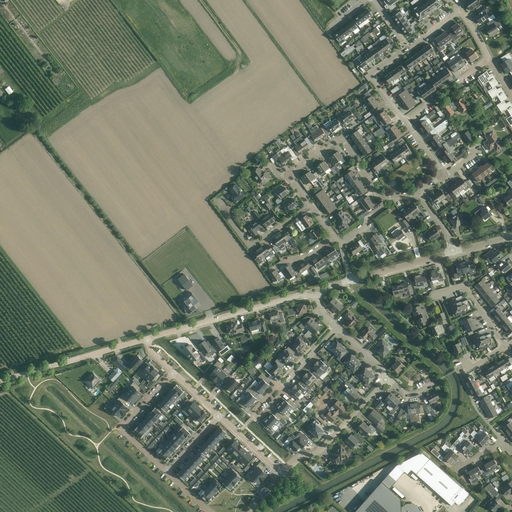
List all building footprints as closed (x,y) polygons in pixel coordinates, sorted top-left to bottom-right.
[(429,0),(425,3),(432,12),(441,6),(440,4),(443,3),(441,0),(429,0)] [(471,10),(472,10),(479,4),(479,3),(480,2),(480,1),(478,0),(468,0),(470,2),(466,4),(471,10)] [(432,12),(425,3),(419,8),(418,7),(413,10),(419,20),(422,18),(423,19),(432,12)] [(479,14),(479,15),(476,17),(480,24),(489,17),(487,14),(489,12),(485,6),(477,12),(479,14)] [(363,12),(368,19),(373,15),(370,11),(370,12),(368,10),(368,9),(367,10),(363,12)] [(393,17),(396,22),(410,12),(409,10),(403,14),(401,11),(398,13),(397,11),(394,14),(395,15),(393,17)] [(363,22),(368,19),(363,12),(358,16),(363,22)] [(396,22),(400,26),(408,20),(405,16),(410,12),(396,22)] [(358,16),(354,20),(358,26),(363,22),(358,16)] [(496,17),(490,21),(492,24),(489,26),(489,25),(483,29),(486,34),(488,33),(490,36),(499,31),(497,28),(497,27),(497,26),(501,24),(496,17)] [(400,26),(403,31),(416,22),(415,21),(411,24),(408,20),(400,26)] [(348,25),(353,31),(358,28),(354,22),(353,22),(353,21),(348,25)] [(416,22),(403,31),(406,36),(409,34),(410,35),(413,33),(412,32),(415,30),(412,27),(417,23),(416,22)] [(456,40),(461,36),(460,34),(463,31),(457,24),(452,28),(455,32),(453,35),(456,40)] [(348,35),(353,31),(348,25),(344,29),(348,35)] [(344,38),(348,35),(344,29),(339,32),(344,38)] [(341,44),(345,41),(344,38),(339,32),(335,35),(334,36),(335,36),(341,44)] [(456,40),(453,35),(450,37),(446,32),(441,36),(446,43),(452,39),(454,42),(455,44),(457,42),(456,40)] [(445,48),(443,46),(446,43),(441,36),(435,40),(439,45),(436,47),(440,52),(445,48)] [(386,37),(381,41),(388,50),(392,47),(390,45),(393,43),(390,37),(388,39),(386,37)] [(380,39),(376,42),(384,53),(388,50),(381,41),(380,39)] [(376,42),(372,45),(380,56),(384,53),(376,42)] [(425,47),(430,55),(435,51),(429,44),(425,47)] [(372,45),(371,45),(367,48),(370,52),(376,59),(380,56),(372,45)] [(425,47),(421,50),(426,58),(430,55),(425,47)] [(469,52),(467,49),(462,53),(465,58),(468,56),(472,61),(477,57),(472,49),(469,52)] [(421,50),(417,53),(422,61),(426,58),(421,50)] [(366,55),(364,52),(360,55),(367,65),(372,62),(366,55)] [(370,52),(366,55),(372,62),(376,59),(370,52)] [(417,53),(413,56),(418,64),(422,61),(417,53)] [(511,58),(509,53),(501,58),(503,57),(505,59),(503,61),(504,62),(501,64),(504,69),(511,63),(511,58)] [(455,57),(454,56),(452,57),(461,69),(464,66),(466,64),(459,54),(455,57)] [(360,55),(353,60),(358,67),(361,65),(363,68),(367,65),(360,55)] [(413,56),(409,59),(414,67),(418,64),(413,56)] [(455,72),(457,71),(461,69),(452,57),(450,59),(451,60),(447,62),(455,72)] [(410,70),(414,67),(409,59),(404,62),(410,70)] [(396,68),(402,75),(406,72),(401,65),(396,68)] [(444,70),(442,67),(440,69),(442,71),(447,79),(452,76),(446,68),(444,70)] [(396,68),(392,71),(398,78),(402,75),(396,68)] [(439,73),(438,70),(436,72),(438,74),(443,82),(447,79),(442,71),(439,73)] [(388,74),(394,81),(398,78),(392,71),(388,74)] [(489,81),(493,88),(499,84),(492,73),(487,76),(485,73),(487,71),(478,77),(484,86),(483,85),(489,81)] [(438,74),(435,76),(433,73),(432,75),(434,77),(439,85),(443,82),(438,74)] [(394,81),(388,74),(384,77),(389,85),(391,83),(393,86),(395,84),(394,81)] [(431,79),(427,74),(426,75),(429,79),(435,88),(439,85),(434,77),(431,79)] [(429,79),(427,80),(429,83),(426,85),(432,92),(436,89),(435,88),(429,79)] [(426,85),(425,82),(423,84),(425,86),(422,88),(428,95),(432,92),(426,85)] [(497,106),(508,98),(501,87),(496,90),(495,88),(499,85),(499,84),(493,88),(488,92),(493,100),(492,98),(497,95),(502,102),(496,106),(497,106)] [(422,88),(421,85),(419,87),(421,89),(418,91),(424,98),(428,95),(422,88)] [(13,92),(9,86),(5,89),(9,95),(13,92)] [(401,101),(409,94),(406,90),(397,96),(401,101)] [(401,101),(404,106),(413,99),(409,94),(401,101)] [(362,99),(365,104),(363,106),(365,108),(367,107),(375,101),(372,96),(369,99),(367,96),(362,99)] [(508,98),(497,106),(502,114),(501,112),(507,109),(511,116),(505,120),(506,120),(511,115),(511,105),(510,101),(505,104),(503,102),(508,99),(508,98)] [(416,104),(413,99),(404,106),(407,110),(416,104)] [(461,99),(455,103),(462,113),(468,108),(461,99)] [(367,107),(371,111),(379,106),(375,101),(367,107)] [(449,117),(454,113),(448,104),(442,108),(449,117)] [(350,106),(343,111),(345,114),(351,122),(355,119),(353,115),(355,114),(353,110),(351,108),(350,106)] [(433,111),(426,116),(428,119),(435,114),(434,114),(436,112),(434,110),(433,111)] [(380,122),(388,116),(384,111),(376,117),(380,122)] [(351,122),(345,114),(341,117),(339,114),(336,115),(342,123),(344,121),(347,125),(351,122)] [(334,122),(333,123),(330,120),(338,131),(342,128),(340,124),(342,123),(336,115),(337,117),(333,120),(334,122)] [(375,118),(373,116),(365,122),(367,124),(369,122),(370,122),(375,118)] [(388,116),(380,122),(383,126),(391,121),(388,116)] [(338,131),(330,120),(323,125),(329,132),(331,131),(334,134),(338,131)] [(421,131),(429,125),(426,120),(418,126),(421,131)] [(436,131),(445,124),(448,122),(446,120),(435,128),(436,131)] [(448,122),(445,124),(436,131),(438,133),(447,127),(445,125),(448,122)] [(429,125),(421,131),(425,135),(434,128),(431,124),(429,125)] [(313,128),(321,138),(324,136),(325,138),(329,134),(323,126),(319,129),(316,125),(313,128)] [(390,136),(398,131),(394,125),(387,131),(390,136)] [(375,136),(384,130),(382,127),(373,133),(375,136)] [(321,138),(313,128),(310,130),(312,134),(308,137),(314,145),(319,142),(318,140),(321,138)] [(506,150),(496,136),(492,130),(491,131),(489,128),(483,133),(486,136),(487,136),(490,140),(485,143),(487,147),(489,150),(492,148),(495,149),(497,152),(499,155),(506,150)] [(384,130),(375,136),(377,139),(386,132),(384,130)] [(352,141),(360,135),(357,131),(350,136),(352,138),(351,139),(352,141)] [(398,131),(390,136),(393,141),(401,135),(398,131)] [(467,132),(463,135),(468,143),(473,139),(467,132)] [(432,144),(440,139),(437,134),(429,140),(432,144)] [(360,135),(352,141),(353,142),(354,141),(356,144),(363,139),(360,135)] [(297,139),(304,150),(307,148),(308,149),(313,146),(307,137),(303,141),(300,137),(297,139)] [(446,142),(443,137),(440,139),(432,144),(436,150),(440,147),(442,149),(443,148),(448,145),(453,141),(452,138),(446,142)] [(304,150),(297,139),(296,138),(293,140),(294,141),(293,142),(296,145),(292,148),(298,157),(302,153),(301,152),(304,150)] [(363,139),(356,144),(358,146),(357,147),(358,149),(366,143),(363,139)] [(394,144),(392,141),(383,148),(385,150),(394,144)] [(455,151),(451,146),(455,143),(453,141),(448,145),(443,148),(442,149),(444,152),(441,154),(444,159),(455,151)] [(366,143),(358,149),(359,150),(360,149),(362,152),(369,147),(366,143)] [(405,144),(401,147),(407,155),(411,152),(405,144)] [(290,149),(288,146),(284,149),(284,148),(281,151),(288,161),(291,159),(292,161),(297,157),(291,149),(290,149)] [(369,147),(362,152),(364,154),(362,155),(364,157),(372,151),(369,147)] [(401,147),(398,150),(403,158),(407,155),(401,147)] [(277,153),(273,156),(276,160),(281,168),(286,165),(285,163),(288,161),(281,151),(279,149),(276,151),(277,153)] [(398,150),(394,153),(399,161),(403,158),(398,150)] [(334,154),(339,162),(344,158),(340,154),(338,151),(334,154)] [(457,161),(454,156),(457,154),(455,151),(444,159),(448,164),(451,161),(453,164),(457,161)] [(457,157),(459,160),(464,156),(464,155),(466,154),(464,151),(462,153),(457,157)] [(399,161),(394,153),(390,156),(395,164),(399,161)] [(339,162),(334,154),(330,157),(332,160),(331,160),(334,165),(339,162)] [(379,158),(385,166),(389,163),(388,161),(390,160),(387,156),(385,158),(383,155),(379,158)] [(379,158),(375,161),(381,168),(385,166),(379,158)] [(320,164),(327,174),(331,171),(334,175),(337,173),(333,167),(330,169),(330,168),(326,164),(324,161),(320,164)] [(381,168),(375,161),(371,164),(377,171),(381,169),(381,168)] [(486,164),(491,172),(495,169),(489,161),(486,164)] [(315,173),(321,181),(323,179),(322,178),(327,174),(320,164),(316,167),(318,170),(317,170),(318,171),(315,173)] [(482,179),(491,172),(486,164),(482,167),(483,167),(481,169),(482,168),(483,169),(481,171),(479,169),(476,171),(482,179)] [(259,168),(252,173),(258,182),(262,180),(265,184),(271,179),(266,173),(263,175),(259,168)] [(321,181),(315,173),(313,174),(312,174),(310,171),(306,174),(311,182),(313,185),(318,181),(321,186),(320,187),(321,189),(325,186),(323,184),(321,181)] [(348,180),(356,174),(355,172),(354,173),(352,171),(345,176),(348,180)] [(478,182),(482,179),(476,171),(472,174),(478,182)] [(306,174),(302,177),(302,178),(304,180),(303,180),(305,183),(303,185),(304,186),(307,191),(310,189),(308,187),(309,187),(307,184),(311,182),(306,174)] [(351,184),(357,179),(356,176),(357,175),(356,174),(348,180),(351,184)] [(353,188),(362,182),(361,180),(359,181),(357,179),(351,184),(353,188)] [(467,180),(465,182),(462,179),(458,182),(464,189),(467,186),(469,188),(472,186),(467,180)] [(356,192),(363,187),(361,184),(363,183),(362,182),(353,188),(356,192)] [(464,189),(458,182),(454,185),(460,192),(459,192),(461,196),(466,192),(463,189),(464,189)] [(236,184),(229,190),(233,195),(231,197),(236,203),(244,197),(239,190),(240,189),(236,184)] [(454,199),(456,197),(455,195),(459,192),(460,192),(454,185),(450,188),(447,190),(454,199)] [(283,189),(281,186),(274,191),(280,199),(289,193),(285,187),(283,189)] [(363,187),(356,192),(359,196),(368,190),(366,188),(365,189),(363,187)] [(511,202),(511,189),(506,193),(507,194),(503,197),(504,199),(507,203),(506,203),(508,205),(511,202)] [(318,201),(327,194),(323,190),(314,196),(318,201)] [(436,193),(442,201),(446,198),(449,201),(452,199),(448,194),(445,196),(441,190),(436,193)] [(440,208),(437,205),(442,201),(436,193),(431,197),(434,200),(432,202),(437,210),(440,208)] [(318,201),(321,205),(330,199),(327,194),(318,201)] [(485,202),(479,194),(473,198),(476,202),(478,200),(482,205),(485,202)] [(363,206),(371,201),(368,196),(365,199),(363,196),(349,206),(351,209),(360,202),(363,206)] [(291,201),(289,198),(282,203),(285,207),(289,207),(291,210),(298,205),(293,199),(291,201)] [(321,205),(324,210),(333,204),(330,199),(321,205)] [(373,211),(371,208),(375,206),(371,201),(363,206),(367,211),(363,213),(365,216),(373,211)] [(418,204),(416,206),(414,203),(401,212),(408,221),(420,211),(425,217),(426,216),(418,204)] [(337,209),(333,204),(324,210),(328,215),(337,209)] [(480,209),(477,211),(481,215),(485,221),(491,216),(484,206),(480,209)] [(252,212),(257,219),(260,217),(256,211),(255,211),(253,209),(251,210),(252,212)] [(458,214),(454,209),(451,212),(454,216),(450,219),(454,224),(453,225),(454,227),(456,227),(464,222),(458,214)] [(339,221),(336,223),(341,230),(345,227),(345,226),(348,225),(345,221),(347,220),(347,219),(341,211),(335,216),(338,220),(338,219),(339,221)] [(265,214),(272,224),(276,221),(271,213),(269,214),(268,212),(265,214)] [(272,224),(265,214),(264,214),(266,216),(261,220),(267,228),(272,224)] [(307,215),(303,218),(301,216),(296,219),(298,222),(299,222),(304,230),(313,223),(307,215)] [(409,226),(402,216),(398,219),(405,229),(409,226)] [(257,221),(250,226),(252,228),(249,231),(254,237),(258,234),(257,231),(262,228),(257,221)] [(401,230),(401,231),(398,227),(391,233),(394,236),(395,235),(399,240),(405,235),(401,230)] [(314,228),(307,233),(311,238),(309,239),(311,243),(315,240),(322,235),(318,229),(316,231),(314,228)] [(436,229),(431,232),(429,230),(424,233),(426,236),(424,237),(428,243),(431,240),(432,241),(440,235),(436,229)] [(278,236),(283,243),(286,241),(289,239),(294,247),(298,245),(292,236),(291,237),(288,234),(286,236),(283,232),(281,234),(278,236)] [(378,236),(376,233),(369,238),(375,246),(372,248),(375,253),(376,252),(380,256),(384,253),(381,248),(378,245),(382,241),(385,240),(381,234),(378,236)] [(283,243),(278,236),(276,238),(273,239),(276,243),(273,245),(278,252),(282,248),(286,246),(283,243)] [(362,247),(359,243),(353,247),(352,246),(349,248),(353,255),(362,249),(365,253),(368,251),(367,249),(369,248),(367,244),(362,247)] [(270,248),(267,250),(265,246),(262,247),(262,248),(260,249),(266,258),(269,256),(270,257),(272,256),(274,254),(270,248)] [(338,253),(334,248),(331,250),(330,249),(325,252),(327,255),(325,256),(329,262),(331,260),(332,261),(335,258),(334,256),(338,253)] [(266,258),(260,249),(257,251),(254,253),(256,254),(253,256),(259,265),(264,262),(262,260),(265,257),(266,259),(266,258)] [(494,262),(502,256),(498,250),(493,254),(491,251),(485,255),(490,261),(492,259),(494,262)] [(322,258),(320,256),(316,258),(315,257),(312,260),(319,270),(326,264),(327,263),(328,265),(330,263),(329,262),(325,256),(322,258)] [(462,263),(464,272),(469,271),(470,274),(475,273),(473,265),(469,266),(468,261),(462,263)] [(313,266),(311,268),(306,262),(301,265),(302,266),(298,268),(301,273),(307,269),(309,273),(311,272),(314,277),(318,274),(313,266)] [(496,266),(498,268),(501,271),(503,269),(505,272),(511,267),(506,262),(503,264),(501,262),(496,266)] [(464,272),(462,263),(456,264),(457,269),(453,270),(455,278),(460,277),(460,274),(464,272)] [(290,279),(296,275),(298,278),(301,276),(297,270),(294,272),(290,266),(283,270),(290,279)] [(274,281),(277,280),(278,282),(285,278),(281,272),(278,274),(276,270),(269,275),(274,281)] [(437,270),(429,272),(432,281),(433,283),(436,283),(443,281),(441,274),(438,275),(437,270)] [(187,290),(193,285),(184,274),(178,279),(187,290)] [(425,278),(422,279),(421,274),(414,276),(417,287),(423,285),(424,286),(427,285),(425,278)] [(475,286),(479,291),(489,284),(488,283),(486,285),(484,282),(486,280),(484,278),(482,280),(475,286)] [(394,295),(404,292),(405,295),(404,295),(405,296),(413,294),(411,284),(407,285),(406,283),(392,287),(394,295)] [(479,291),(483,296),(493,289),(492,288),(490,289),(488,287),(490,285),(489,284),(479,291)] [(483,296),(487,301),(497,294),(496,293),(494,295),(492,292),(494,290),(493,289),(483,296)] [(189,314),(196,308),(190,301),(195,297),(190,292),(182,298),(184,301),(181,304),(186,310),(185,311),(187,313),(188,313),(189,314)] [(497,294),(487,301),(492,307),(499,301),(496,297),(498,296),(497,294)] [(328,305),(337,314),(343,307),(334,299),(328,305)] [(461,302),(456,303),(455,300),(448,303),(454,317),(468,311),(465,304),(468,303),(467,300),(461,303),(461,302)] [(296,306),(296,308),(293,309),(293,308),(287,310),(289,316),(294,314),(298,313),(298,315),(307,312),(305,303),(296,306)] [(418,317),(426,313),(424,308),(421,310),(419,306),(412,309),(415,315),(417,314),(418,317)] [(497,318),(503,313),(499,308),(492,313),(497,318)] [(279,314),(278,311),(269,314),(270,321),(276,319),(276,321),(280,320),(281,323),(285,322),(282,313),(279,314)] [(352,328),(358,321),(355,318),(348,311),(343,316),(348,321),(346,323),(348,324),(348,326),(350,327),(351,327),(352,328)] [(426,313),(418,317),(419,319),(417,320),(419,327),(427,323),(425,319),(428,318),(426,313)] [(503,313),(497,318),(501,323),(507,318),(503,313)] [(309,330),(316,323),(311,319),(309,321),(306,318),(299,326),(303,330),(305,327),(309,330)] [(507,318),(501,323),(505,328),(511,323),(507,318)] [(260,323),(259,320),(249,323),(251,331),(260,328),(261,333),(267,331),(264,322),(260,323)] [(464,325),(465,329),(475,325),(474,323),(476,322),(475,320),(464,325)] [(234,333),(235,334),(244,331),(242,324),(237,325),(237,323),(226,326),(227,331),(229,330),(230,334),(234,333)] [(309,330),(305,335),(308,338),(312,333),(314,335),(321,328),(316,323),(309,330)] [(435,336),(444,332),(441,323),(431,328),(435,336)] [(446,328),(449,335),(451,334),(452,337),(456,335),(452,325),(446,328)] [(465,329),(467,333),(468,336),(473,333),(472,331),(479,328),(478,326),(476,327),(475,325),(465,329)] [(365,340),(368,337),(372,341),(376,336),(376,337),(377,336),(367,327),(360,335),(365,340)] [(386,330),(384,328),(377,335),(379,337),(386,330)] [(484,335),(480,337),(478,334),(471,337),(477,351),(491,345),(488,338),(491,336),(490,334),(484,336),(484,335)] [(302,338),(300,335),(297,337),(293,340),(303,349),(305,348),(304,347),(306,345),(302,341),(304,340),(302,338)] [(302,338),(304,340),(308,344),(311,340),(305,335),(302,338)] [(461,342),(452,346),(453,348),(452,349),(454,354),(462,351),(461,348),(468,345),(464,337),(460,338),(461,342)] [(218,338),(212,342),(218,352),(224,348),(218,338)] [(390,351),(386,348),(389,345),(382,339),(377,345),(381,349),(378,352),(384,357),(390,351)] [(288,347),(294,353),(296,350),(298,352),(300,350),(301,351),(303,349),(293,340),(290,345),(288,347)] [(205,341),(199,345),(206,354),(208,352),(211,355),(216,352),(212,346),(209,347),(205,341)] [(343,346),(338,342),(335,344),(333,342),(327,349),(331,352),(332,351),(336,354),(343,346)] [(190,345),(184,350),(193,361),(198,357),(203,362),(206,359),(200,351),(197,354),(197,353),(197,352),(194,349),(190,345)] [(343,346),(336,354),(339,356),(337,359),(340,362),(346,356),(344,354),(347,351),(343,346)] [(284,354),(292,361),(293,360),(292,359),(294,357),(293,356),(295,354),(294,353),(288,347),(286,349),(285,348),(282,352),(284,354)] [(292,361),(284,354),(281,358),(279,357),(277,359),(284,365),(286,363),(287,364),(289,362),(290,363),(292,361)] [(350,367),(356,359),(351,355),(348,358),(346,356),(340,362),(344,366),(346,364),(350,367)] [(132,359),(128,363),(130,364),(130,365),(135,370),(143,361),(138,356),(134,361),(132,359)] [(508,367),(511,364),(507,357),(501,361),(505,368),(506,368),(507,371),(509,369),(508,367)] [(117,358),(114,362),(124,371),(127,367),(117,358)] [(277,363),(273,366),(271,364),(281,373),(282,372),(281,371),(283,369),(282,368),(284,365),(277,359),(275,361),(277,363)] [(356,359),(350,367),(354,371),(353,373),(355,375),(360,369),(358,367),(361,364),(356,359)] [(330,365),(325,360),(323,362),(321,360),(319,362),(318,361),(316,363),(326,372),(328,368),(330,365)] [(399,361),(398,360),(392,367),(399,373),(405,366),(404,365),(404,364),(403,363),(403,362),(402,362),(402,361),(401,361),(400,361),(399,361)] [(495,365),(500,372),(505,368),(501,361),(495,365)] [(215,370),(210,375),(212,377),(214,380),(223,370),(219,366),(220,364),(217,362),(212,367),(215,370)] [(326,372),(316,363),(314,365),(315,366),(313,368),(316,370),(314,372),(319,377),(321,375),(326,372)] [(142,367),(138,372),(140,375),(141,374),(146,378),(155,368),(152,366),(150,364),(145,370),(142,367)] [(279,375),(281,373),(271,364),(265,370),(266,371),(273,377),(275,375),(276,376),(278,374),(279,375)] [(490,368),(494,375),(500,372),(495,365),(490,368)] [(363,379),(370,372),(365,368),(363,366),(360,369),(355,375),(354,375),(358,379),(360,377),(363,379)] [(109,378),(113,381),(122,372),(118,368),(109,378)] [(146,378),(145,379),(149,383),(147,385),(150,388),(156,381),(154,378),(159,373),(156,371),(157,370),(155,368),(146,378)] [(494,375),(490,368),(484,372),(489,379),(494,375)] [(223,370),(214,380),(216,382),(217,381),(219,383),(224,378),(226,380),(231,376),(224,369),(223,370)] [(305,375),(313,382),(316,378),(318,379),(319,377),(314,372),(312,374),(310,372),(308,374),(307,373),(305,375)] [(374,382),(372,380),(375,377),(370,372),(363,379),(366,382),(364,385),(368,388),(374,382)] [(88,377),(84,381),(91,388),(93,385),(95,387),(98,383),(96,382),(99,379),(93,373),(90,377),(91,377),(89,379),(88,377)] [(261,380),(258,383),(265,390),(269,385),(267,384),(270,381),(262,373),(258,377),(261,380)] [(313,382),(305,375),(303,376),(304,377),(303,379),(305,381),(303,383),(309,389),(310,387),(312,387),(314,385),(314,383),(313,382)] [(229,383),(226,386),(231,391),(239,383),(231,376),(226,380),(229,383)] [(468,385),(475,381),(472,376),(465,380),(468,385)] [(341,377),(337,380),(343,385),(344,384),(347,388),(344,392),(347,395),(344,398),(345,398),(344,399),(348,403),(350,401),(352,402),(353,401),(358,396),(351,390),(350,389),(352,387),(346,382),(341,377)] [(475,381),(468,385),(471,391),(478,387),(475,381)] [(134,382),(127,389),(128,390),(137,399),(140,396),(139,396),(141,394),(136,389),(138,386),(134,382)] [(252,384),(249,387),(257,395),(259,392),(261,394),(265,390),(258,383),(255,386),(252,384)] [(294,386),(304,396),(307,393),(309,394),(311,391),(308,389),(309,389),(303,383),(301,386),(299,383),(297,385),(296,385),(294,386)] [(176,385),(172,390),(180,397),(183,399),(187,395),(181,390),(182,389),(179,387),(176,385)] [(304,396),(294,386),(293,388),(294,389),(292,391),(294,393),(292,395),(298,401),(300,399),(303,397),(304,396)] [(248,393),(245,397),(253,404),(257,399),(255,397),(257,395),(249,387),(246,391),(248,393)] [(478,387),(471,391),(474,397),(478,395),(479,398),(488,393),(486,391),(484,392),(484,391),(481,393),(478,387)] [(123,393),(120,396),(125,401),(127,398),(133,403),(135,401),(137,399),(128,390),(124,394),(123,393)] [(172,390),(169,393),(177,400),(180,397),(172,390)] [(427,397),(431,403),(440,398),(436,392),(427,397)] [(169,393),(166,397),(172,403),(174,405),(178,401),(177,400),(169,393)] [(389,404),(396,397),(391,393),(385,400),(389,404)] [(479,400),(483,406),(490,402),(488,398),(492,396),(490,394),(487,396),(479,400)] [(120,396),(114,403),(124,413),(126,411),(126,410),(128,408),(123,403),(125,401),(120,396)] [(166,397),(162,401),(169,407),(172,403),(166,397)] [(239,397),(236,401),(244,409),(247,406),(249,408),(253,404),(245,397),(242,400),(239,397)] [(394,408),(396,405),(400,401),(396,397),(389,404),(393,408),(390,412),(393,415),(397,410),(394,408)] [(285,400),(281,404),(288,411),(289,412),(292,409),(294,410),(298,407),(289,399),(287,402),(285,400)] [(380,400),(374,406),(377,409),(383,403),(380,400)] [(162,401),(158,405),(165,411),(169,407),(162,401)] [(303,410),(306,413),(314,405),(310,401),(303,410)] [(335,410),(338,413),(339,412),(341,414),(346,408),(338,401),(333,406),(336,409),(335,410)] [(188,405),(183,409),(186,411),(191,415),(192,414),(198,407),(194,402),(190,407),(188,405)] [(483,406),(486,412),(497,406),(496,404),(492,406),(490,402),(483,406)] [(107,405),(104,408),(112,415),(114,412),(119,417),(122,415),(124,413),(114,403),(110,407),(107,405)] [(411,422),(413,422),(413,425),(416,425),(415,422),(414,403),(407,404),(408,407),(405,407),(403,412),(405,411),(405,415),(410,414),(411,422)] [(425,409),(423,405),(420,406),(420,403),(414,403),(415,422),(420,421),(419,413),(424,413),(423,409),(425,409)] [(279,411),(277,413),(285,421),(285,420),(288,417),(285,414),(288,411),(281,404),(277,409),(279,411)] [(497,414),(495,410),(498,409),(497,406),(486,412),(489,418),(497,414)] [(198,407),(192,414),(196,417),(202,410),(198,407)] [(155,408),(151,412),(158,418),(162,414),(155,408)] [(196,417),(195,418),(200,422),(207,414),(203,410),(202,410),(196,417)] [(330,411),(326,416),(332,422),(336,417),(335,416),(336,415),(338,417),(340,416),(337,413),(338,413),(335,410),(332,413),(330,411)] [(382,418),(374,410),(368,416),(377,424),(382,418)] [(151,412),(148,416),(155,422),(156,423),(159,419),(158,418),(151,412)] [(272,414),(268,418),(275,425),(276,426),(279,422),(283,426),(287,422),(285,420),(285,421),(277,413),(274,416),(272,414)] [(148,416),(144,420),(151,426),(155,422),(148,416)] [(266,424),(264,427),(272,435),(275,431),(272,428),(275,425),(268,418),(264,422),(266,424)] [(318,439),(322,434),(324,431),(318,426),(320,423),(316,419),(311,424),(314,426),(310,431),(318,439)] [(144,420),(141,423),(150,431),(153,427),(151,426),(144,420)] [(477,425),(480,429),(477,433),(487,441),(490,437),(489,435),(491,433),(484,427),(483,427),(479,423),(477,421),(474,423),(477,425)] [(366,437),(370,432),(372,434),(376,429),(370,424),(368,427),(363,422),(357,429),(366,437)] [(507,433),(511,429),(511,425),(510,422),(503,427),(507,433)] [(141,423),(138,427),(146,434),(146,435),(150,431),(141,423)] [(183,423),(177,429),(179,431),(186,438),(190,433),(186,429),(188,427),(183,423)] [(378,424),(375,428),(381,433),(385,430),(378,424)] [(220,426),(216,431),(223,437),(227,433),(226,432),(227,432),(225,430),(224,430),(220,426)] [(138,427),(133,431),(136,433),(135,434),(138,436),(139,436),(141,438),(146,434),(138,427)] [(179,431),(176,435),(182,441),(186,438),(179,431)] [(216,431),(213,434),(220,441),(223,437),(216,431)] [(476,432),(473,436),(467,431),(465,434),(468,437),(470,439),(471,438),(473,441),(475,438),(483,445),(487,441),(477,433),(476,432)] [(213,434),(209,438),(216,444),(220,441),(213,434)] [(364,441),(358,436),(356,439),(351,434),(346,441),(353,448),(358,442),(361,444),(364,441)] [(470,439),(468,437),(465,434),(462,437),(463,438),(461,442),(470,450),(474,446),(468,441),(470,439)] [(176,435),(172,438),(179,445),(182,441),(176,435)] [(290,438),(300,447),(302,449),(307,444),(305,442),(308,439),(303,435),(300,438),(300,437),(297,440),(293,435),(290,438)] [(288,446),(286,449),(290,453),(293,450),(295,452),(295,453),(300,447),(290,438),(289,437),(287,440),(290,443),(288,446)] [(172,438),(169,442),(175,449),(179,445),(172,438)] [(209,438),(206,442),(213,448),(216,444),(209,438)] [(235,441),(229,448),(233,452),(239,445),(235,441)] [(454,447),(452,446),(447,441),(444,444),(447,446),(443,450),(447,454),(448,453),(454,459),(458,455),(452,449),(454,447)] [(165,446),(172,452),(175,449),(169,442),(165,446)] [(206,442),(202,445),(209,452),(213,448),(206,442)] [(454,443),(452,446),(454,447),(458,451),(460,449),(466,454),(470,450),(461,442),(457,446),(454,443)] [(164,444),(160,448),(161,450),(162,449),(169,456),(172,452),(165,446),(164,444)] [(202,445),(199,449),(205,456),(209,452),(202,445)] [(233,452),(232,453),(236,457),(244,449),(240,445),(239,445),(233,452)] [(333,458),(333,460),(336,464),(340,460),(341,461),(344,457),(348,461),(351,457),(351,455),(342,447),(340,447),(334,453),(334,455),(335,456),(333,458)] [(433,448),(431,452),(437,458),(440,454),(433,448)] [(161,450),(158,454),(160,456),(159,456),(162,459),(163,458),(165,460),(169,456),(162,449),(161,450)] [(244,449),(236,457),(240,461),(248,453),(244,449)] [(198,451),(195,455),(202,461),(205,458),(205,457),(205,458),(206,457),(199,451),(198,451),(199,451),(198,451)] [(240,461),(239,462),(244,466),(252,457),(248,453),(240,461)] [(448,453),(447,454),(444,457),(450,463),(454,459),(448,453)] [(195,455),(192,459),(198,465),(202,461),(195,455)] [(192,459),(188,462),(195,469),(198,465),(192,459)] [(460,505),(469,495),(469,494),(430,459),(417,474),(452,506),(455,502),(458,505),(460,505)] [(489,462),(495,471),(501,468),(499,465),(498,466),(494,459),(489,462)] [(188,462),(185,466),(191,472),(195,469),(188,462)] [(495,471),(489,462),(484,465),(486,469),(484,470),(487,475),(494,471),(494,472),(495,471)] [(260,463),(253,470),(254,471),(263,480),(265,477),(267,475),(262,470),(264,467),(260,463)] [(185,466),(181,470),(188,476),(191,472),(185,466)] [(473,469),(477,476),(483,473),(478,466),(473,469)] [(233,469),(229,473),(238,481),(241,477),(233,469)] [(472,484),(479,480),(477,477),(477,476),(473,469),(468,472),(471,476),(468,478),(472,484)] [(181,470),(177,474),(181,478),(183,480),(184,480),(188,476),(181,470)] [(249,474),(246,477),(251,481),(253,479),(258,484),(261,482),(263,480),(254,471),(250,475),(249,474)] [(400,471),(398,473),(408,481),(409,479),(400,471)] [(229,473),(225,478),(233,486),(234,486),(238,481),(229,473)] [(402,507),(401,499),(390,489),(396,481),(389,474),(354,511),(422,511),(419,506),(413,503),(406,504),(402,507)] [(215,478),(211,482),(219,490),(223,486),(215,478)] [(225,478),(221,482),(230,489),(233,486),(225,478)] [(511,492),(511,480),(506,485),(507,486),(503,490),(507,495),(511,492)] [(207,486),(215,494),(218,490),(219,490),(211,482),(211,483),(208,487),(207,486)] [(488,509),(489,507),(495,511),(498,508),(499,509),(502,506),(497,502),(498,500),(502,496),(497,492),(490,483),(484,488),(492,497),(489,501),(488,500),(483,505),(488,509)] [(207,486),(204,490),(211,498),(212,497),(215,494),(207,486)] [(202,489),(198,493),(203,497),(202,498),(205,500),(206,500),(208,502),(211,498),(204,490),(203,490),(202,489)]
